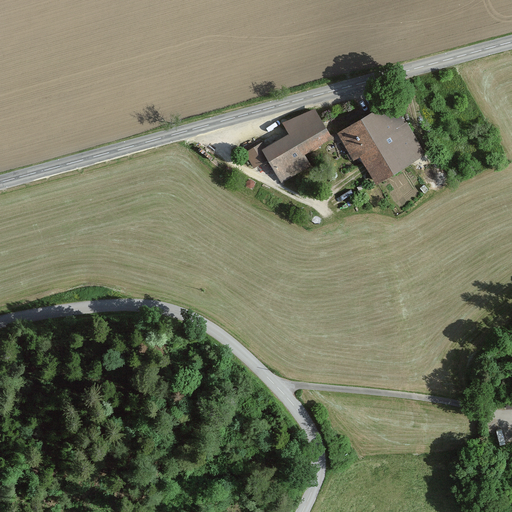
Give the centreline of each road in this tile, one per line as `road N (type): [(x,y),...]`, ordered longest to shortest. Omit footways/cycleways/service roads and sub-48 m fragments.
road 1 (secondary): [(511,42),(0,183)]
road 2 (tertiary): [(302,511),(318,471),(311,420),(204,321),(97,303),(0,320)]
